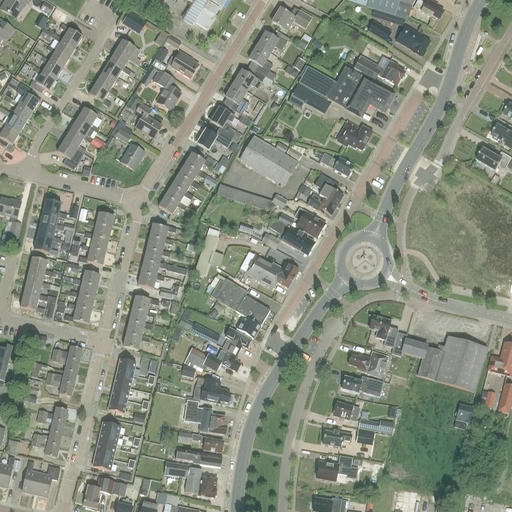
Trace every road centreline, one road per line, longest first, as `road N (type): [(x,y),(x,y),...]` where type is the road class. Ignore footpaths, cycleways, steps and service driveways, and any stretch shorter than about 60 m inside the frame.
road 1 (residential): [(449,87),(428,77),(309,275),(271,340),(287,359)]
road 2 (unclassified): [(140,205),(264,0)]
road 3 (residential): [(23,172),(110,23),(92,10)]
road 4 (unclassified): [(280,511),(306,378),(333,326)]
road 5 (unclassified): [(406,166),(422,175),(436,164),(511,29)]
road 6 (unclassified): [(63,511),(104,343)]
road 7 (secondary): [(235,511),(243,447),(287,359)]
road 8 (residential): [(104,343),(11,322),(5,302),(16,266)]
road 9 (unclassified): [(104,343),(140,205)]
road 10 (tertiary): [(511,320),(431,301),(384,277)]
road 11 (unclassified): [(140,205),(23,172)]
